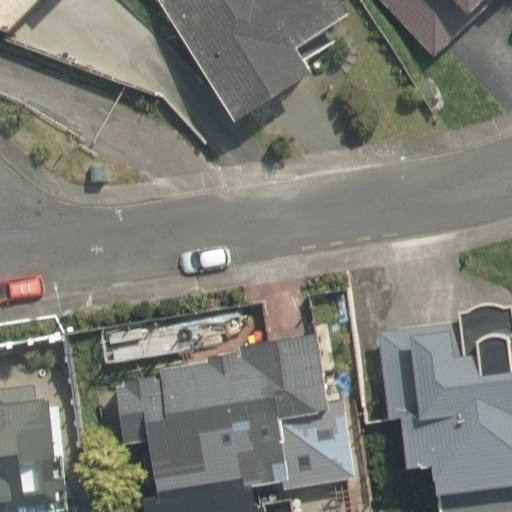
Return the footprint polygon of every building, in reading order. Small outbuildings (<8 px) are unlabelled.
[(291,47),(334,24),(321,0),(148,0),(216,127),(308,78),(291,47)] [(479,0),(372,0),(422,54),(479,0)] [(511,511),(511,288),(388,305),(390,321),(372,324),(392,476),(411,474),(415,511),(511,511)] [(343,511),(342,498),(365,495),(354,385),(331,387),(327,346),(309,347),(307,328),(230,336),(232,355),(104,368),(111,447),(136,444),(142,511),(343,511)] [(0,511),(49,511),(45,407),(0,409),(0,511)]
